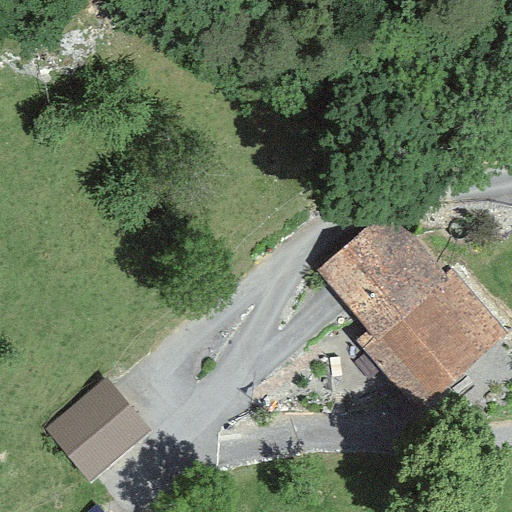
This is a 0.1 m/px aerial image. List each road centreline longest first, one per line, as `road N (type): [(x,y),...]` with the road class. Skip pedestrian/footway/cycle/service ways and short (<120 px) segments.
road 1 (track): [(127,471),(190,416),(297,255),(378,193),(511,176)]
road 2 (track): [(511,430),(300,428),(212,447),(190,416)]
